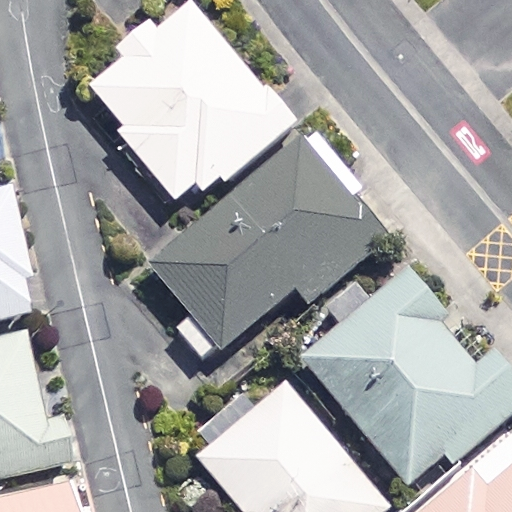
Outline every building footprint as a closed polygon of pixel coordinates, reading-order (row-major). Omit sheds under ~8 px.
[(294,134),(189,11),(85,100),(189,223),(294,134)] [(389,248),(311,148),(153,271),(222,359),(302,297),(311,309),(389,248)] [(0,326),(26,321),(3,204),(0,204),(0,326)] [(414,499),(511,421),(405,289),(307,367),(414,499)] [(33,431),(19,346),(0,349),(0,481),(73,470),(66,426),(33,431)] [(382,511),(287,396),(201,468),(237,511),(382,511)] [(511,511),(511,448),(437,511),(511,511)] [(62,511),(59,495),(0,506),(0,511),(62,511)]
